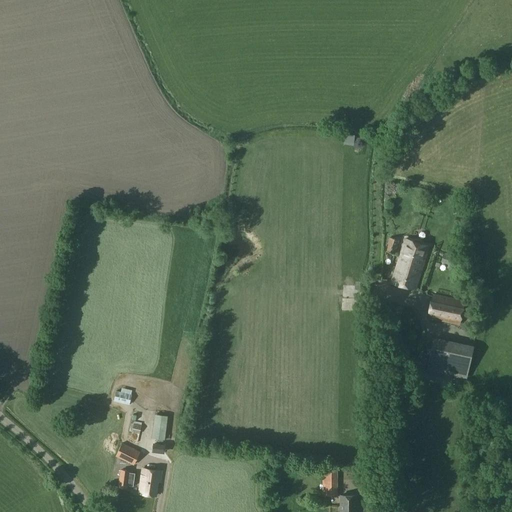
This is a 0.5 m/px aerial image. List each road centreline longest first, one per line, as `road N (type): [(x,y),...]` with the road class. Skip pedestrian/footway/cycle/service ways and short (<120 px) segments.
road 1 (track): [(384,511),(386,289),(377,144),(468,0)]
road 2 (unclassified): [(91,511),(0,416)]
